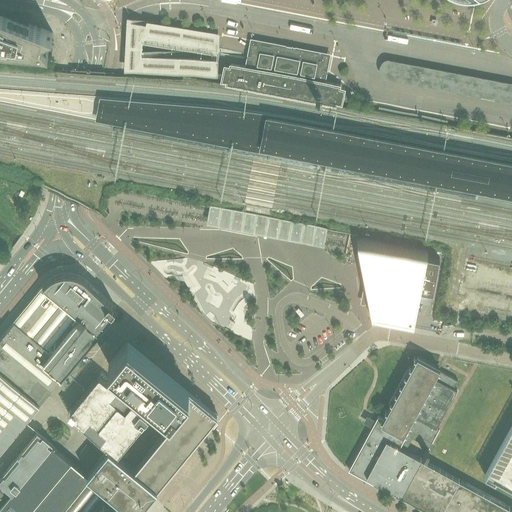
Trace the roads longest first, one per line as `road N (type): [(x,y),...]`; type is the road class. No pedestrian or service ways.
road 1 (secondary): [(269,415),(64,217)]
road 2 (secondary): [(15,0),(61,14),(81,47),(51,212)]
road 3 (secondary): [(81,255),(257,427)]
road 4 (secondary): [(64,217),(99,53),(93,27),(65,0)]
road 5 (unclassified): [(326,376),(381,335),(511,360)]
road 6 (secondary): [(381,511),(332,482),(281,428)]
